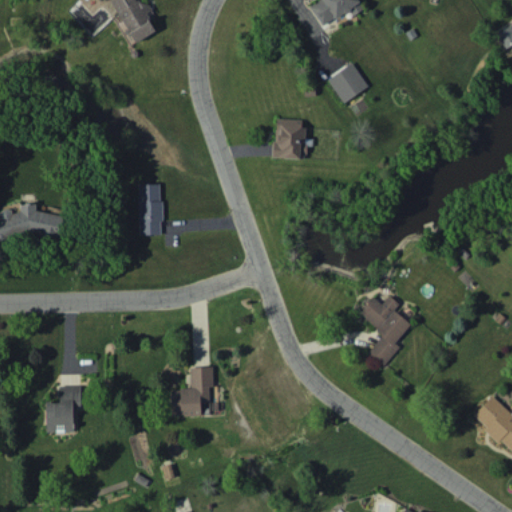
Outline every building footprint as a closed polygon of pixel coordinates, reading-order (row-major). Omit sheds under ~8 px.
[(112,0),(133,42),(156,30),(147,12),(152,9),(147,0),(142,0),(139,2),(137,0),(112,0)] [(313,0),(308,3),(322,26),(349,8),(353,14),(364,7),(359,0),(313,0)] [(511,43),(511,27),(511,25),(497,33),(505,48),(511,43)] [(327,77),(344,102),(368,85),(351,60),(327,77)] [(273,157),(304,158),(306,119),(275,117),(273,157)] [(161,183),(139,183),(140,234),(162,234),(161,183)] [(63,215),(37,210),(35,204),(28,202),(21,204),(20,210),(12,212),(11,207),(0,210),(0,239),(16,235),(18,236),(31,233),(62,238),(64,230),(61,222),(63,215)] [(359,313),(383,333),(366,354),(382,368),(400,346),(395,342),(411,323),(394,309),(399,303),(389,294),(382,303),(374,296),(359,313)] [(190,367),(190,388),(169,388),(170,415),(201,414),(201,402),(210,402),(209,387),(213,386),(213,366),(190,367)] [(81,384),(59,385),(60,401),(45,401),(46,432),(74,431),(73,405),(81,405),(81,384)] [(473,415),(511,452),(511,412),(511,413),(492,394),(473,415)]
